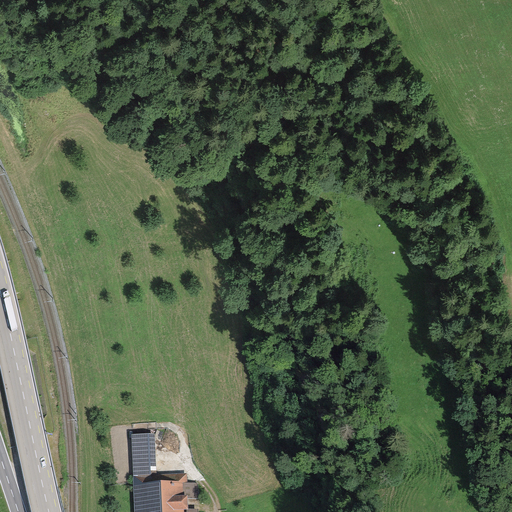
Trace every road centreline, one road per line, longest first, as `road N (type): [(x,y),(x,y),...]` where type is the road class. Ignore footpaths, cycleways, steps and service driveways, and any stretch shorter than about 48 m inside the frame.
road 1 (primary): [(0,290),(48,511)]
road 2 (track): [(124,426),(176,428),(217,511)]
